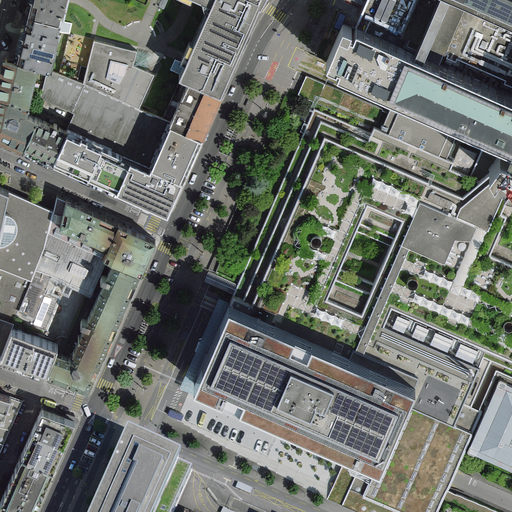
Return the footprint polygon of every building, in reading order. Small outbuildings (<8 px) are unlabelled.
[(59,21),(64,0),(30,0),(27,13),(59,21)] [(193,75),(222,88),(227,77),(261,0),(216,0),(211,11),(189,61),(184,71),(193,75)] [(206,0),(211,11),(216,0),(206,0)] [(398,44),(417,0),(368,0),(357,26),(398,44)] [(438,0),(417,0),(398,44),(415,52),(438,0)] [(446,3),(439,0),(438,0),(415,52),(423,55),(446,3)] [(511,31),(511,0),(439,0),(446,3),(464,11),(511,31)] [(464,11),(446,3),(423,55),(441,62),(464,11)] [(511,31),(464,11),(441,62),(511,93),(511,31)] [(59,21),(27,13),(27,16),(16,60),(38,66),(48,69),(50,70),(59,31),(57,30),(59,21)] [(511,93),(441,62),(423,55),(415,52),(398,44),(357,26),(354,31),(351,30),(352,28),(343,24),(326,65),(322,75),(327,77),(338,82),(337,86),(390,111),(397,114),(447,135),(455,139),(475,147),(482,150),(499,158),(511,164),(511,93)] [(96,38),(86,84),(140,108),(155,73),(133,63),(136,48),(96,38)] [(0,97),(29,105),(38,66),(16,60),(6,57),(0,83),(0,97)] [(73,112),(86,84),(50,70),(48,69),(41,98),(73,112)] [(171,122),(202,135),(222,88),(193,75),(171,122)] [(383,108),(306,75),(303,84),(298,93),(317,102),(375,126),(383,108)] [(152,165),(171,122),(140,108),(86,84),(73,112),(75,113),(68,128),(103,144),(102,146),(151,167),(152,165)] [(36,106),(29,105),(0,97),(0,136),(24,147),(37,118),(41,111),(36,106)] [(511,196),(505,194),(492,182),(487,174),(486,175),(480,180),(470,175),(469,174),(451,167),(453,164),(446,160),(438,156),(388,135),(380,132),(375,128),(372,132),(315,108),(238,284),(236,289),(234,293),(230,302),(228,307),(272,326),(350,360),(354,351),(356,352),(357,350),(359,351),(365,353),(369,354),(383,322),(478,364),(483,355),(492,358),(511,366),(511,196)] [(390,111),(380,132),(388,135),(397,114),(390,111)] [(447,135),(397,114),(388,135),(438,156),(447,135)] [(67,131),(37,118),(24,147),(53,160),(67,131)] [(171,122),(152,165),(181,178),(183,179),(202,135),(171,122)] [(68,128),(67,131),(53,160),(89,176),(90,175),(102,146),(103,144),(68,128)] [(455,139),(447,135),(438,156),(446,160),(455,139)] [(460,145),(453,164),(451,167),(469,174),(478,152),(460,145)] [(151,167),(102,146),(90,175),(155,205),(156,203),(168,209),(181,178),(152,165),(151,167)] [(490,168),(499,158),(482,150),(470,175),(480,180),(486,175),(487,174),(490,168)] [(511,164),(499,158),(490,168),(487,174),(492,182),(505,194),(511,196),(511,164)] [(0,233),(10,190),(0,185),(0,233)] [(49,231),(54,209),(45,205),(10,190),(0,233),(0,266),(32,279),(37,268),(49,231)] [(105,256),(120,223),(57,195),(54,209),(49,231),(105,256)] [(120,223),(105,256),(114,260),(139,271),(141,272),(156,239),(120,223)] [(65,279),(90,290),(105,256),(49,231),(37,268),(52,273),(57,276),(65,279)] [(93,291),(99,294),(105,279),(102,278),(104,273),(108,275),(114,260),(105,256),(90,290),(93,291)] [(99,294),(96,302),(121,313),(129,293),(131,294),(138,280),(136,279),(139,271),(114,260),(108,275),(104,273),(102,278),(105,279),(99,294)] [(32,279),(0,266),(0,317),(14,323),(16,318),(32,279)] [(31,323),(52,273),(37,268),(32,279),(16,318),(31,323)] [(236,289),(238,284),(215,274),(208,271),(204,280),(234,293),(236,289)] [(57,276),(52,273),(31,323),(30,326),(44,331),(58,297),(50,294),(57,276)] [(50,294),(58,297),(65,279),(57,276),(50,294)] [(99,294),(93,291),(90,299),(96,302),(99,294)] [(261,411),(195,383),(203,365),(228,307),(230,302),(220,297),(180,389),(189,394),(257,424),(345,463),(358,469),(363,456),(261,411)] [(86,324),(77,344),(102,355),(110,335),(112,336),(119,321),(117,320),(121,313),(96,302),(87,320),(83,318),(81,322),(86,324)] [(203,365),(195,383),(261,411),(363,456),(379,462),(405,402),(415,381),(357,356),(359,351),(357,350),(356,352),(354,351),(350,360),(272,326),(228,307),(203,365)] [(0,352),(3,353),(13,327),(14,323),(0,317),(0,352)] [(415,381),(471,406),(492,358),(483,355),(478,364),(383,322),(369,354),(365,353),(359,351),(357,356),(415,381)] [(3,353),(17,359),(16,363),(32,369),(34,365),(48,370),(55,352),(58,344),(13,327),(3,353)] [(71,357),(55,352),(48,370),(47,374),(72,383),(72,381),(88,387),(92,377),(94,378),(100,363),(98,362),(102,355),(77,344),(71,357)] [(511,382),(500,377),(467,449),(511,468),(511,382)] [(415,381),(405,402),(472,431),(481,410),(471,406),(415,381)] [(0,419),(2,413),(5,413),(11,397),(0,392),(0,419)] [(0,419),(0,440),(4,443),(22,401),(11,397),(5,413),(2,413),(0,419)] [(405,402),(379,462),(363,456),(358,469),(345,463),(334,489),(329,499),(358,511),(437,511),(452,478),(472,431),(405,402)] [(42,408),(22,455),(54,469),(75,420),(42,408)] [(176,511),(195,470),(129,441),(98,511),(176,511)] [(22,455),(0,502),(0,511),(34,511),(54,469),(22,455)]
